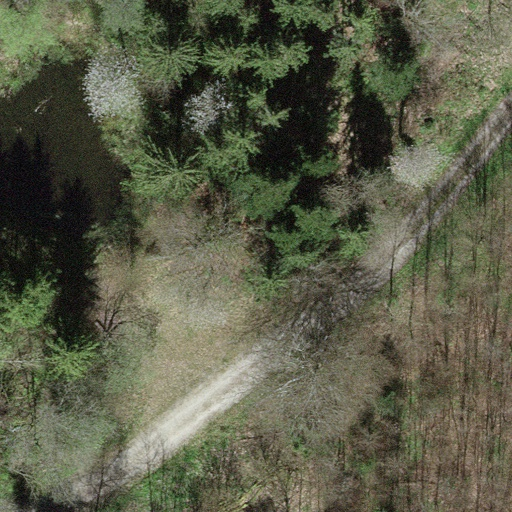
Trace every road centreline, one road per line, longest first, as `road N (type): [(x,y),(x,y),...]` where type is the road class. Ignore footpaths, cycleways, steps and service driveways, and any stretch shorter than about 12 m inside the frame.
road 1 (track): [(39,511),(96,484),(264,364),(368,273),(511,108)]
road 2 (track): [(264,364),(0,249)]
